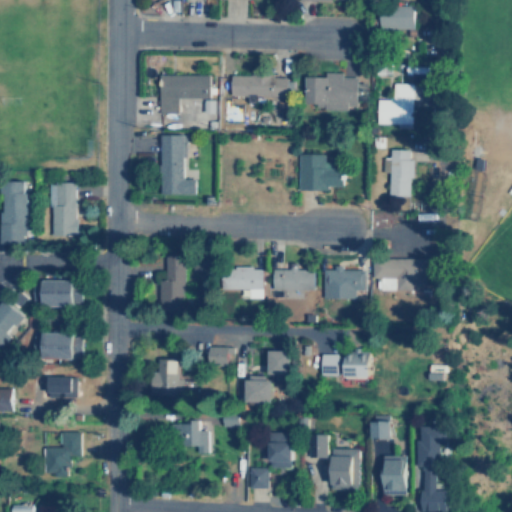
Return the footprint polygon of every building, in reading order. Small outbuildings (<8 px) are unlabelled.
[(411,28),(411,2),(376,2),(376,28),(411,28)] [(356,110),(357,76),(343,76),(343,71),(325,71),(325,76),(305,75),(304,103),(323,104),(323,109),(356,110)] [(156,74),(156,112),(175,112),(175,98),(207,98),(207,74),(156,74)] [(230,95),(248,95),(247,102),(258,103),(258,96),(288,96),(289,76),(231,75),(230,95)] [(377,98),(376,122),(398,122),(397,127),(411,127),(412,82),(392,82),(392,98),(377,98)] [(193,193),(193,177),(181,177),(181,133),(157,133),(157,193),(193,193)] [(383,172),(389,172),(388,194),(411,195),(412,158),(409,158),(409,149),(390,148),(390,156),(383,156),(383,172)] [(327,153),(299,153),(298,189),(328,189),(328,184),(341,185),(342,159),(326,159),(327,153)] [(1,212),(1,245),(25,245),(25,236),(29,236),(29,192),(24,192),(24,181),(2,181),(2,201),(4,201),(4,212),(1,212)] [(49,182),(50,234),(76,234),(76,181),(49,182)] [(165,255),(165,279),(160,279),(160,310),(185,310),(184,255),(165,255)] [(427,258),(373,257),(372,275),(406,276),(406,287),(426,287),(427,258)] [(272,289),(313,290),(314,268),(297,268),(297,262),(290,262),(290,268),(272,267),(272,289)] [(263,267),(221,266),(221,288),(249,288),(249,297),(262,297),(263,267)] [(323,268),(323,297),(355,297),(355,288),(365,288),(365,268),(334,268),(323,268)] [(81,304),(81,280),(41,280),(42,305),(81,304)] [(0,304),(6,298),(26,317),(17,326),(15,323),(6,332),(10,336),(0,346),(0,304)] [(42,358),(73,359),(73,351),(82,351),(82,333),(42,332),(42,358)] [(228,346),(209,345),(208,364),(228,365),(228,346)] [(269,374),(292,373),(291,349),(269,350),(269,374)] [(344,378),(370,378),(370,352),(321,352),(321,374),(344,374),(344,378)] [(151,371),(151,394),(183,395),(184,378),(179,378),(179,359),(158,358),(158,371),(151,371)] [(444,379),(445,363),(429,363),(429,379),(444,379)] [(76,396),(76,377),(48,376),(48,396),(76,396)] [(247,377),(247,403),(273,402),(273,376),(247,377)] [(371,420),(371,438),(391,438),(391,421),(371,420)] [(207,453),(208,430),(199,430),(199,422),(171,422),(171,444),(198,445),(197,453),(207,453)] [(421,510),(448,511),(449,489),(438,489),(438,446),(447,446),(448,425),(420,425),(420,438),(416,438),(416,468),(422,468),(421,510)] [(80,455),(81,431),(61,431),(61,446),(44,446),(44,473),(68,474),(68,455),(80,455)] [(269,468),(291,468),(292,431),(269,431),(269,468)] [(329,434),(308,434),(308,457),(329,457),(329,434)] [(359,448),(332,447),(331,488),(358,489),(359,448)] [(382,494),(406,494),(407,455),(383,454),(382,494)] [(249,487),(268,487),(269,467),(249,466),(249,487)] [(33,511),(32,503),(11,504),(11,511),(33,511)]
